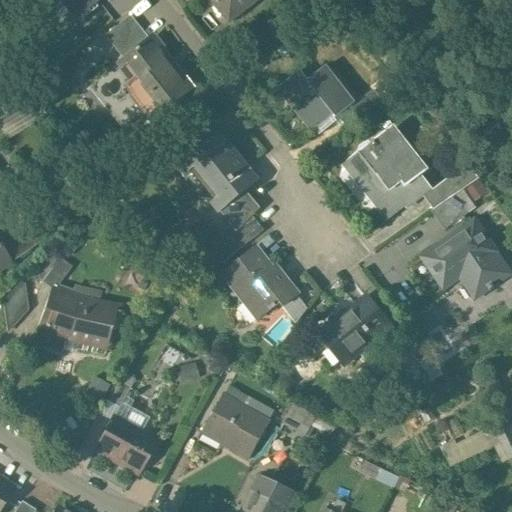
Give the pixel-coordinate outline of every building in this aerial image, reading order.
[(66,0),(74,10),(86,0),(89,0),(93,4),(97,0),(66,0)] [(89,0),(86,0),(74,10),(82,20),(97,8),(93,4),(89,0)] [(214,0),(231,21),(257,0),(214,0)] [(146,43),(128,19),(106,36),(124,60),(129,56),(146,43)] [(166,55),(152,38),(146,43),(129,56),(142,73),(125,87),(145,112),(152,121),(190,90),(164,57),(166,55)] [(124,60),(89,88),(122,130),(145,112),(125,87),(142,73),(129,56),(124,60)] [(324,69),(308,81),(300,71),(279,88),(314,132),(333,117),(335,119),(353,105),(324,69)] [(28,105),(0,120),(0,122),(9,138),(37,122),(28,105)] [(426,169),(395,129),(375,145),(374,143),(371,146),(372,147),(364,153),(370,161),(354,174),(388,218),(419,195),(421,197),(431,189),(419,174),(426,169)] [(256,182),(220,136),(191,158),(222,199),(215,204),(219,210),(240,194),(256,182)] [(470,167),(431,196),(440,208),(457,196),(480,179),(470,167)] [(240,194),(219,210),(237,233),(249,221),(256,214),(240,194)] [(440,208),(432,213),(444,231),(469,214),(457,196),(440,208)] [(35,221),(0,245),(0,246),(11,263),(47,238),(35,221)] [(237,233),(216,254),(224,263),(260,235),(249,221),(237,233)] [(498,255),(475,222),(423,258),(444,289),(460,278),(475,299),(509,275),(496,257),(498,255)] [(0,270),(11,263),(0,246),(0,270)] [(299,297),(276,268),(272,271),(255,250),(227,272),(249,301),(246,304),(259,321),(272,311),(273,312),(278,308),(277,307),(281,304),(284,309),(299,297)] [(70,268),(59,259),(42,282),(54,291),(70,268)] [(24,285),(4,307),(7,332),(27,310),(24,285)] [(78,299),(58,292),(51,312),(44,309),(38,327),(45,329),(40,343),(60,350),(73,353),(77,350),(105,356),(116,307),(78,299)] [(351,323),(347,318),(346,316),(321,336),(345,366),(363,352),(360,348),(373,338),(376,342),(393,328),(368,298),(367,299),(372,306),(351,323)] [(33,403),(59,412),(67,386),(41,378),(33,403)] [(104,397),(108,381),(93,378),(89,394),(104,397)] [(270,422),(222,396),(201,433),(203,434),(204,432),(221,441),(219,443),(250,459),(270,422)] [(155,442),(113,419),(94,453),(110,462),(111,460),(137,474),(155,442)] [(511,432),(507,422),(494,428),(502,444),(511,439),(511,432)] [(511,439),(502,444),(510,461),(511,460),(511,439)] [(284,511),(293,493),(263,478),(255,484),(240,511),(284,511)] [(0,507),(12,489),(0,481),(0,507)] [(34,511),(35,511),(21,502),(14,511),(34,511)]
